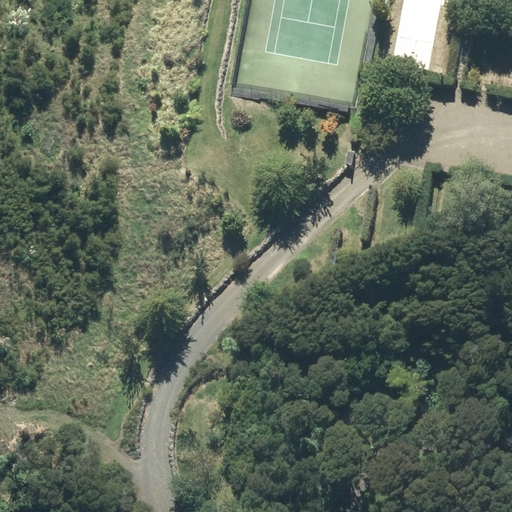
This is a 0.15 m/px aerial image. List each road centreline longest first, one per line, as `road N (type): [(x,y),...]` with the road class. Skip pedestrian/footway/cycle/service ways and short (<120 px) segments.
road 1 (unknown): [(139,511),(130,453),(135,383),(160,326),(239,250),(370,159),(447,129),(499,138)]
road 2 (unknown): [(511,403),(425,445),(353,511)]
